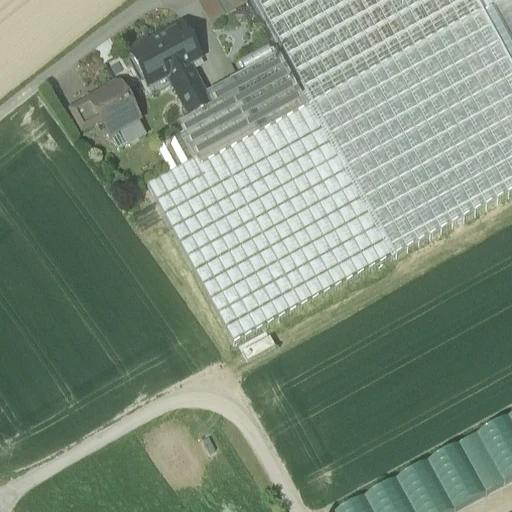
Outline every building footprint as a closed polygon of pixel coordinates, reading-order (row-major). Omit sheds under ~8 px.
[(367,0),(245,0),(295,91),(307,112),(313,108),(395,260),(482,212),(483,212),(400,61),(367,0)] [(367,0),(400,61),(493,10),(495,9),(511,0),(367,0)] [(511,40),(511,0),(495,9),(511,40)] [(511,45),(493,10),(400,61),(483,212),(482,212),(487,222),(511,208),(511,45)] [(152,47),(148,49),(165,80),(167,83),(190,70),(203,62),(184,28),(152,47)] [(149,42),(126,55),(145,90),(165,80),(148,49),(152,47),(149,42)] [(190,70),(169,83),(189,120),(199,116),(211,109),(205,98),(190,70)] [(278,70),(235,93),(248,117),(291,93),(278,70)] [(199,116),(177,128),(182,138),(196,163),(200,171),(259,138),(248,117),(235,93),(231,84),(205,98),(211,109),(199,116)] [(114,87),(107,91),(105,100),(93,106),(92,107),(101,125),(104,130),(103,136),(106,141),(111,142),(116,139),(118,134),(137,123),(118,88),(114,87)] [(291,93),(248,117),(259,138),(307,112),(295,91),(291,93)] [(90,101),(69,113),(81,136),(101,125),(92,107),(93,106),(90,101)] [(259,138),(200,171),(196,163),(169,177),(146,190),(233,348),(395,260),(313,108),(307,112),(259,138)] [(182,138),(156,153),(169,177),(196,163),(182,138)] [(412,256),(384,266),(390,283),(418,273),(412,256)] [(511,418),(475,439),(503,489),(511,483),(511,418)] [(458,449),(343,511),(460,511),(486,498),(458,449)]
